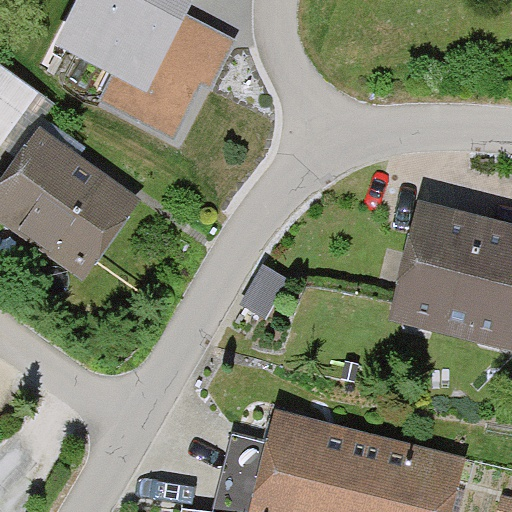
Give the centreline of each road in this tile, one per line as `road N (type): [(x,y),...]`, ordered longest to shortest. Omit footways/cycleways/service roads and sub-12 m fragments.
road 1 (residential): [(162,387),(314,118)]
road 2 (residential): [(314,118),(511,131)]
road 3 (residential): [(0,285),(162,387)]
road 4 (residential): [(92,511),(162,387)]
road 5 (residential): [(314,118),(274,50),(274,0)]
